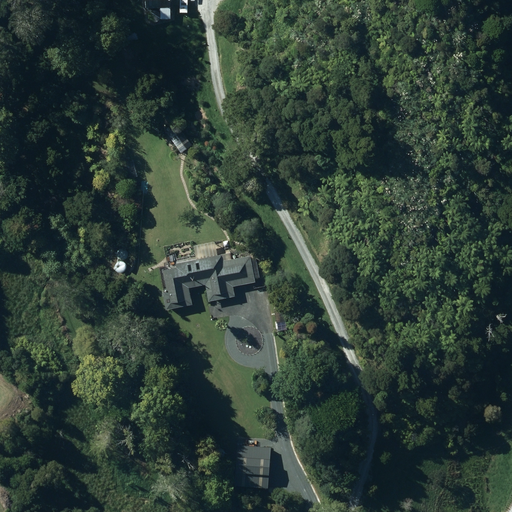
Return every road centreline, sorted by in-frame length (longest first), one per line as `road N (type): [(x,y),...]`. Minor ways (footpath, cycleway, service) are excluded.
road 1 (unknown): [(340,511),(367,404),(353,332),(295,191),(205,62),(190,0)]
road 2 (unknown): [(301,511),(291,430),(263,362),(256,311),(233,266)]
